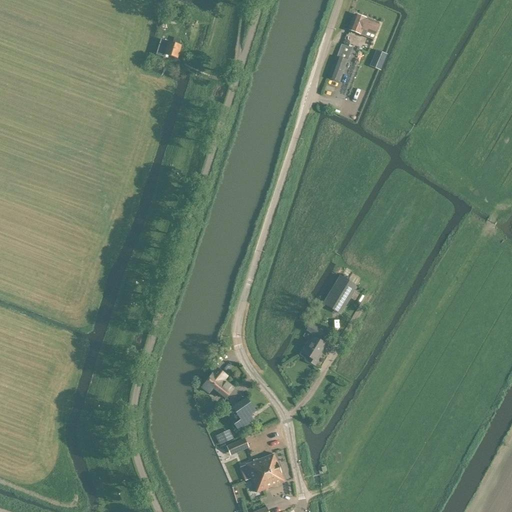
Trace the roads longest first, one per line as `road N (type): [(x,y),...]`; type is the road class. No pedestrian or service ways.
road 1 (unclassified): [(161,511),(135,444),(138,388),(240,67)]
road 2 (unclassified): [(237,337),(342,0)]
road 3 (residential): [(303,511),(281,411),(246,366),(237,337)]
road 4 (track): [(284,419),(305,401),(356,318)]
